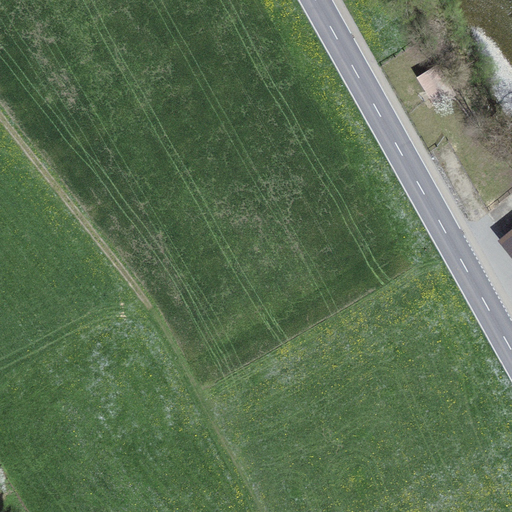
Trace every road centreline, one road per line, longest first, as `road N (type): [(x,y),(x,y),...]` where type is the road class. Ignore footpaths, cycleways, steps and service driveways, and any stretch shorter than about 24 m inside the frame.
road 1 (track): [(0,123),(139,315),(252,511)]
road 2 (secondary): [(511,351),(317,0)]
